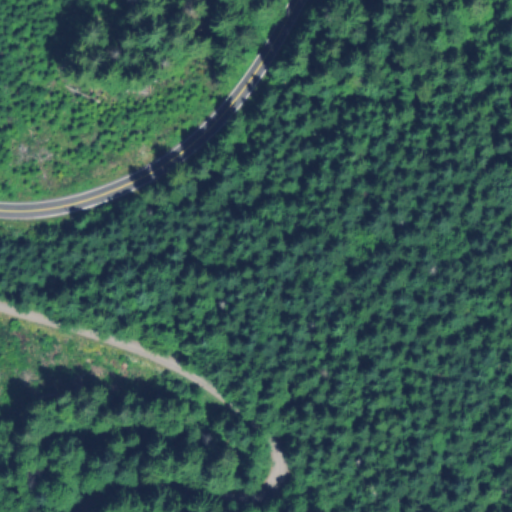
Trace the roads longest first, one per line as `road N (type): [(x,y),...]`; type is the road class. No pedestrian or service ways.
road 1 (track): [(0,301),(177,358),(262,457),(266,499),(241,511),(171,484),(110,486),(73,511)]
road 2 (tertiary): [(301,0),(247,100),(183,160),(46,214),(0,209)]
